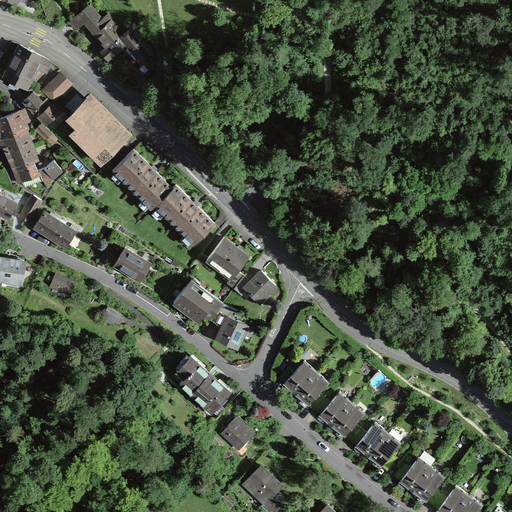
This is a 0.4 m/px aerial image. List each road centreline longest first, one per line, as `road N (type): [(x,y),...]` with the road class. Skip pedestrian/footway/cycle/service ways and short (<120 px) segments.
road 1 (track): [(511,350),(341,150),(327,121),(323,45),(288,0)]
road 2 (tertiary): [(5,21),(93,77),(303,271)]
road 3 (residential): [(0,228),(150,304),(253,384)]
road 4 (tertiary): [(303,271),(375,339),(455,372),(511,423)]
road 5 (residential): [(253,384),(406,511)]
road 6 (residential): [(253,384),(303,271)]
